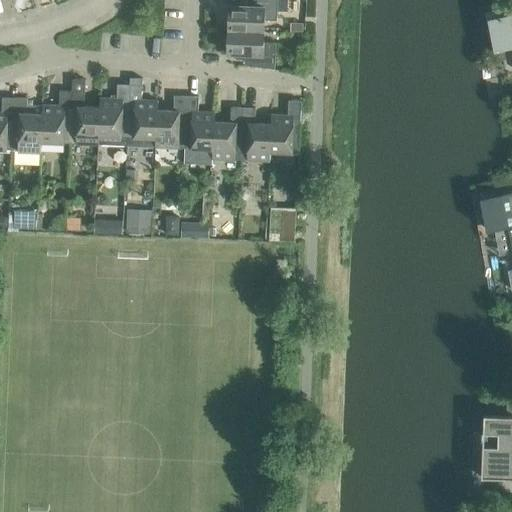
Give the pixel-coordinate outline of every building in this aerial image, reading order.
[(229,6),(228,30),(264,32),(264,21),(276,21),(277,11),(277,0),(253,0),(253,7),(229,6)] [(277,0),(277,11),(287,11),(287,0),(277,0)] [(511,14),(490,18),(497,51),(511,48),(511,14)] [(290,22),(290,32),(302,32),(302,23),(290,22)] [(264,32),(228,30),(227,54),(251,55),(250,66),(274,69),(275,43),(263,43),(264,32)] [(127,137),(155,138),(156,138),(157,110),(158,110),(158,101),(141,100),(142,85),(142,79),(130,78),(129,85),(127,137)] [(127,146),(127,137),(129,85),(117,84),(116,99),(100,98),(99,107),(100,107),(99,136),(99,145),(127,146)] [(42,143),(70,144),(72,91),(60,91),(59,106),(42,105),(42,106),(42,114),(41,142),(42,143)] [(70,144),(99,145),(99,136),(100,107),(99,107),(84,107),(84,92),(72,91),(70,144)] [(155,147),(184,149),(186,96),(174,96),(173,111),(158,110),(157,110),(156,138),(155,138),(155,147)] [(184,149),(212,150),(213,150),(214,122),(215,113),(198,112),(199,97),(186,96),(184,149)] [(0,149),(12,150),(15,98),(2,97),(1,112),(0,112),(0,149)] [(41,151),(42,143),(41,142),(42,114),(42,106),(27,105),(27,98),(15,98),(12,150),(41,151)] [(271,115),(270,124),(271,124),(270,152),(299,154),(301,101),(288,101),(287,116),(271,115)] [(212,159),(241,160),(243,108),(230,107),(230,122),(214,122),(213,150),(212,150),(212,159)] [(243,108),(241,160),(270,161),(270,152),(271,124),(270,124),(255,123),(255,108),(243,108)] [(507,228),(511,252),(511,192),(483,198),(489,231),(507,228)] [(15,210),(14,227),(34,228),(35,211),(15,210)] [(0,216),(0,226),(8,227),(8,217),(0,216)] [(166,216),(165,234),(178,235),(179,216),(166,216)] [(270,216),(269,241),(294,241),(295,217),(270,216)] [(127,217),(126,233),(151,234),(152,218),(127,217)] [(67,218),(66,231),(80,231),(80,219),(67,218)] [(94,219),(94,234),(107,234),(107,220),(94,219)] [(181,223),(181,239),(208,239),(208,223),(181,223)] [(481,478),(502,479),(511,479),(511,417),(484,416),(481,478)]
